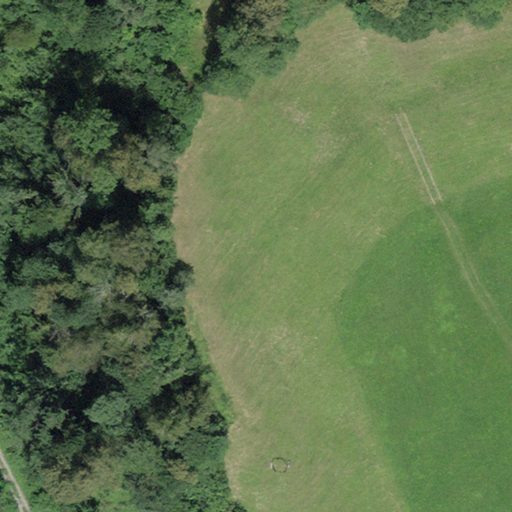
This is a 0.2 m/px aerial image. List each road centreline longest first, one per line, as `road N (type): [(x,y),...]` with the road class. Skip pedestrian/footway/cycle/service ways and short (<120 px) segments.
road 1 (track): [(511,336),(468,273),(398,113)]
road 2 (track): [(101,0),(191,40),(207,34),(228,0)]
